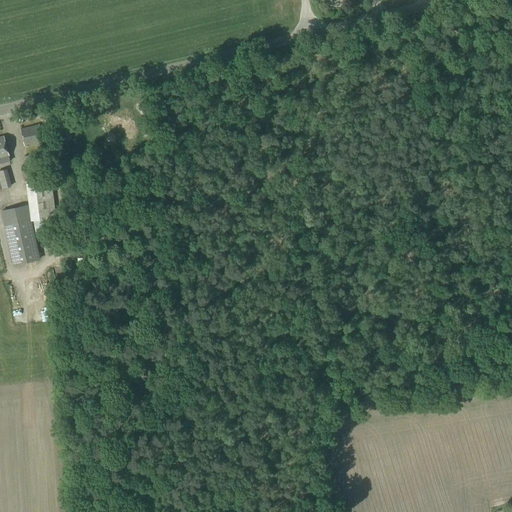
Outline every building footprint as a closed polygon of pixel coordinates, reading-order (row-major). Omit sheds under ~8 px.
[(61,143),(72,140),(69,123),(57,126),(61,143)] [(24,146),(43,142),(39,124),(20,129),(24,146)] [(4,136),(0,136),(0,164),(10,162),(9,158),(10,157),(4,136)] [(45,178),(42,154),(24,156),(30,210),(31,221),(33,221),(35,235),(54,233),(52,218),(56,218),(51,178),(45,178)] [(13,265),(26,262),(14,208),(1,211),(13,265)] [(85,221),(84,214),(71,215),(72,223),(85,221)] [(43,299),(41,316),(53,317),(55,300),(43,299)]
